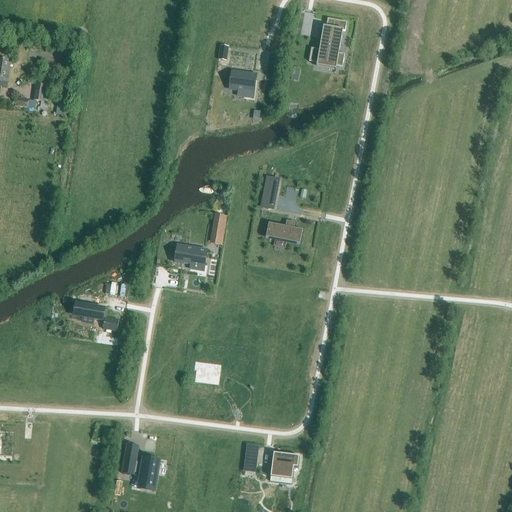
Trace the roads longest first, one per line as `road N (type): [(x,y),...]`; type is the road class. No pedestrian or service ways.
road 1 (residential): [(334,287),(386,23),(376,5),(344,0)]
road 2 (unclassified): [(334,287),(301,430),(278,434),(135,415)]
road 3 (unclassified): [(511,306),(334,287)]
road 4 (unclassified): [(135,415),(0,407)]
road 5 (residential): [(135,415),(155,292)]
